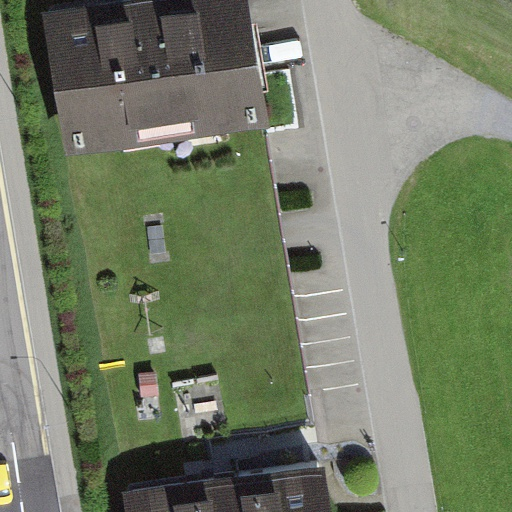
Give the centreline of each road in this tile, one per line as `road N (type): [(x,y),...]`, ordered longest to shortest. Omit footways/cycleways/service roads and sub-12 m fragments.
road 1 (residential): [(418,511),(347,100)]
road 2 (residential): [(347,100),(391,93),(491,98),(511,111)]
road 3 (tertiary): [(0,359),(22,511)]
